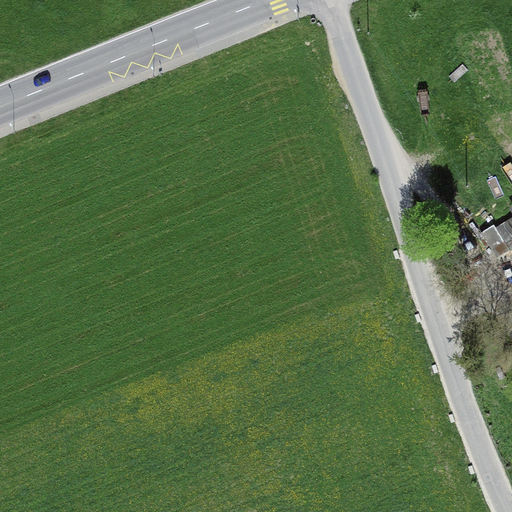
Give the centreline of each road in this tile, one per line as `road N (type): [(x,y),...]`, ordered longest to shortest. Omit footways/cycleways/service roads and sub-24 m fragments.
road 1 (residential): [(509,511),(331,0)]
road 2 (residential): [(0,106),(265,0)]
